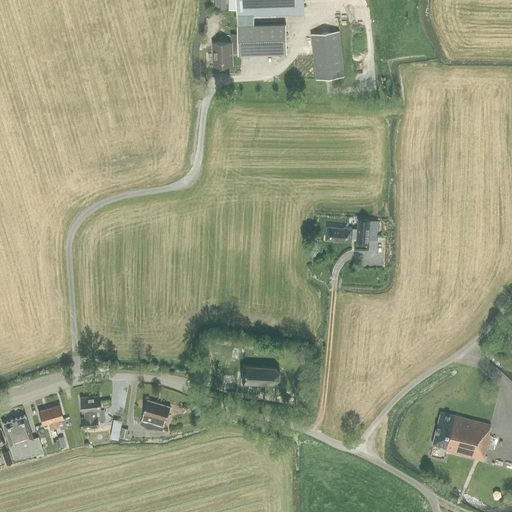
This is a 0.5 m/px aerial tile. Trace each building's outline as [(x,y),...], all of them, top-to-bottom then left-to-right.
[(237,0),(237,9),(238,26),(238,35),(232,35),(232,42),(213,43),(214,66),(233,65),(233,55),(287,53),(286,24),(255,25),(254,15),(304,13),(303,0),(237,0)] [(226,0),(215,0),(215,10),(227,10),(226,0)] [(237,0),(229,0),(230,9),(237,9),(237,0)] [(388,24),(415,15),(410,0),(378,0),(374,1),(378,15),(384,13),(388,24)] [(316,79),(344,76),(339,32),(311,35),(316,79)] [(305,105),(318,104),(317,96),(305,96),(305,105)] [(369,243),(370,221),(359,220),(358,229),(353,229),(327,227),(326,240),(352,242),(352,236),(358,237),(357,242),(369,243)] [(276,384),(280,380),(280,372),(276,367),(243,365),(243,371),(242,374),(242,377),(242,382),(248,383),(275,385),(276,384)] [(97,416),(96,411),(102,410),(100,396),(81,397),(83,412),(85,412),(86,417),(82,418),(83,428),(99,427),(98,416),(97,416)] [(166,420),(170,407),(148,400),(144,413),(166,420)] [(49,408),(55,428),(59,427),(57,420),(63,418),(59,405),(49,408)] [(50,429),(55,428),(49,408),(38,411),(42,425),(48,423),(50,429)] [(484,460),(491,434),(489,434),(491,425),(441,412),(433,445),(447,448),(446,450),(484,460)] [(33,438),(25,415),(2,423),(10,446),(15,458),(34,451),(35,454),(43,452),(41,446),(38,436),(33,438)] [(162,431),(164,426),(150,421),(147,430),(162,431)] [(121,437),(129,439),(130,435),(128,435),(129,430),(123,429),(121,437)] [(511,449),(511,443),(501,441),(499,446),(511,449)] [(2,453),(6,464),(12,462),(8,450),(2,453)]
